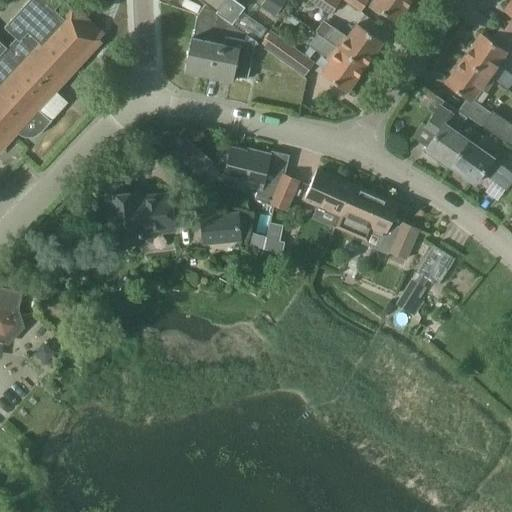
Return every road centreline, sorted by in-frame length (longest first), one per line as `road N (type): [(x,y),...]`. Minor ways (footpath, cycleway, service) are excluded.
road 1 (residential): [(0,241),(102,122),(152,96)]
road 2 (residential): [(355,147),(152,96)]
road 3 (residential): [(511,252),(355,147)]
road 4 (residential): [(355,147),(458,0)]
